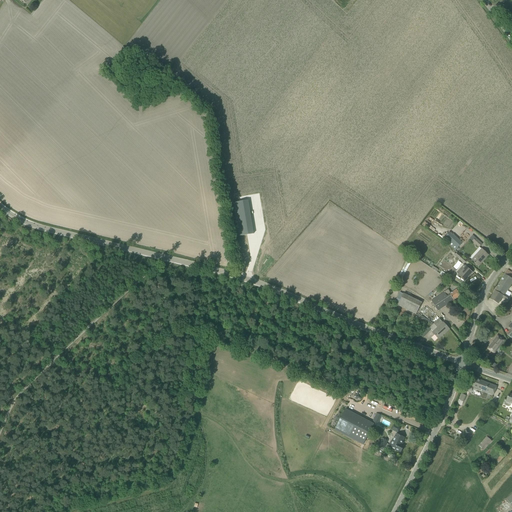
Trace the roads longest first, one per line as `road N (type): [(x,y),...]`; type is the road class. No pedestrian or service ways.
road 1 (unclassified): [(462,362),(252,280),(51,230),(0,206)]
road 2 (tertiary): [(394,511),(462,362)]
road 3 (track): [(55,356),(162,257)]
road 4 (tertiary): [(462,362),(491,277),(511,255)]
